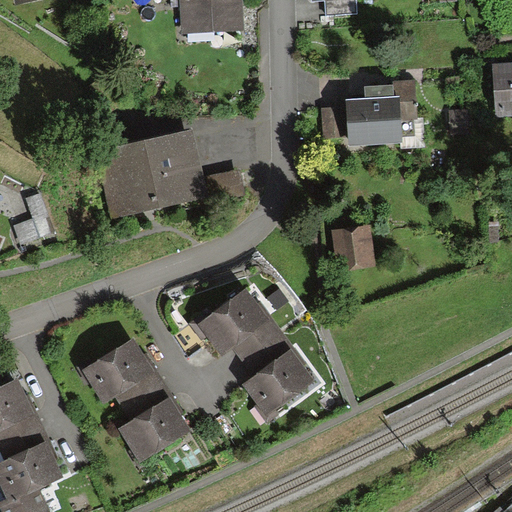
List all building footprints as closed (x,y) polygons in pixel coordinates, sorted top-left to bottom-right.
[(245,0),(181,0),(183,32),(246,30),(245,0)] [(319,0),(320,16),(362,14),(361,0),(319,0)] [(511,51),(496,53),(500,103),(511,102),(511,51)] [(400,87),(345,89),(348,155),(427,151),(426,118),(401,119),(400,87)] [(192,130),(96,153),(113,221),(208,197),(192,130)] [(240,170),(208,176),(214,202),(246,196),(240,170)] [(14,209),(21,245),(57,238),(50,202),(14,209)] [(370,226),(334,231),(339,271),(375,266),(370,226)] [(200,325),(224,357),(235,349),(271,321),(247,289),(200,325)] [(235,349),(256,376),(292,349),(294,347),(273,319),(271,321),(235,349)] [(84,368),(105,402),(115,396),(155,373),(148,360),(135,338),(84,368)] [(256,376),(243,387),(269,421),(318,383),(292,349),(256,376)] [(155,373),(115,396),(130,422),(173,398),(175,397),(160,371),(155,373)] [(0,429),(35,412),(19,379),(0,387),(0,429)] [(130,422),(119,429),(138,463),(192,432),(173,398),(130,422)] [(35,412),(0,429),(0,452),(4,462),(49,441),(35,412)] [(0,464),(0,481),(7,497),(0,500),(0,511),(51,511),(52,511),(40,488),(65,476),(49,441),(4,462),(0,464)]
